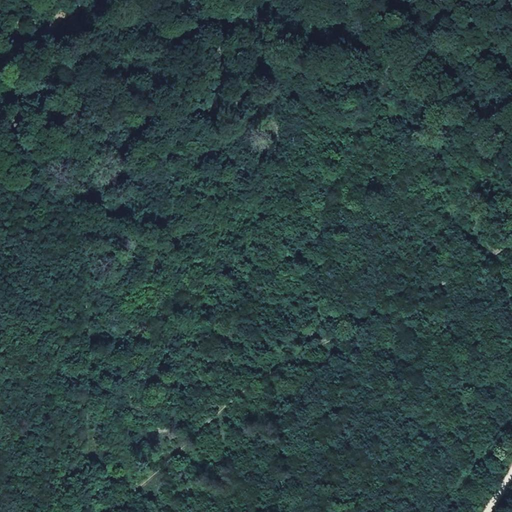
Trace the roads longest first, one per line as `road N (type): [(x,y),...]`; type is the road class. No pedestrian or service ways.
road 1 (track): [(80,0),(97,511)]
road 2 (track): [(511,249),(231,395),(165,464),(104,511)]
